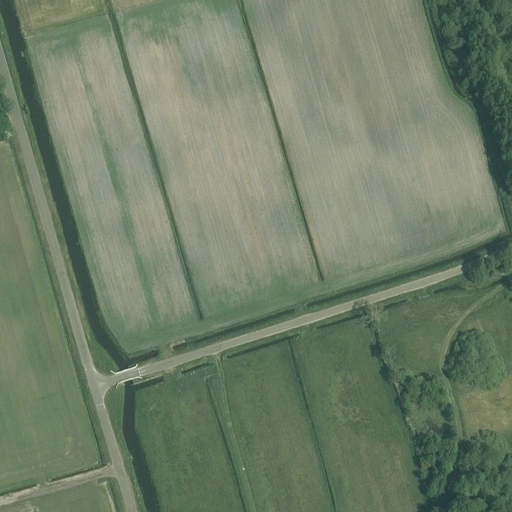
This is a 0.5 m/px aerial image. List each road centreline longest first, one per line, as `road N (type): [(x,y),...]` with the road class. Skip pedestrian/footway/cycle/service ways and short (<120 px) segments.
road 1 (unclassified): [(93,386),(511,248)]
road 2 (tertiary): [(93,386),(0,57)]
road 3 (tertiary): [(131,511),(93,386)]
road 4 (track): [(0,502),(119,469)]
